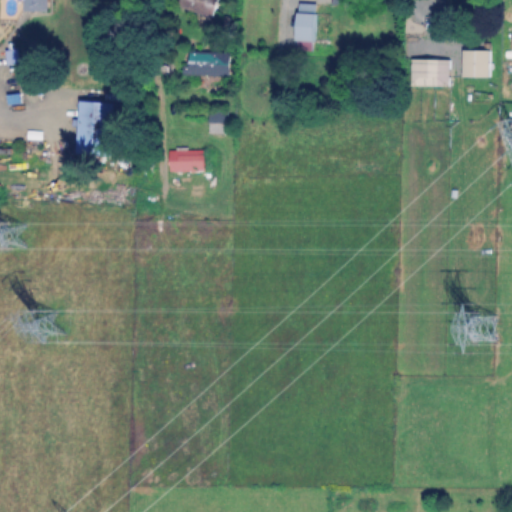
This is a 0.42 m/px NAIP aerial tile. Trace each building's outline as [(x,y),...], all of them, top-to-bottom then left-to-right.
[(221,17),(225,0),(186,0),(185,8),(221,17)] [(301,40),(319,40),(319,2),(301,2),(301,40)] [(462,49),(462,75),(492,75),(492,49),(462,49)] [(232,74),(233,51),(183,50),(182,73),(232,74)] [(451,58),(413,58),(413,86),(451,86),(451,58)] [(118,154),(119,100),(82,99),(81,153),(118,154)] [(210,133),(229,133),(229,112),(210,112),(210,133)] [(172,170),(207,170),(207,148),(172,148),(172,170)]
